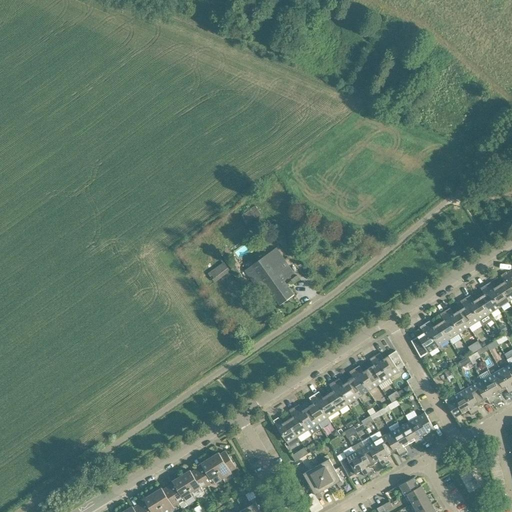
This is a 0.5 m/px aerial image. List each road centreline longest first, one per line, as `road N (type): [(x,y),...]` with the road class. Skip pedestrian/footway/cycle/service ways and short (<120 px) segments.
road 1 (unclassified): [(21,511),(323,301),(511,148)]
road 2 (residential): [(84,511),(239,415)]
road 3 (residential): [(239,415),(388,318)]
road 4 (residential): [(388,318),(511,238)]
road 5 (residential): [(457,440),(388,318)]
